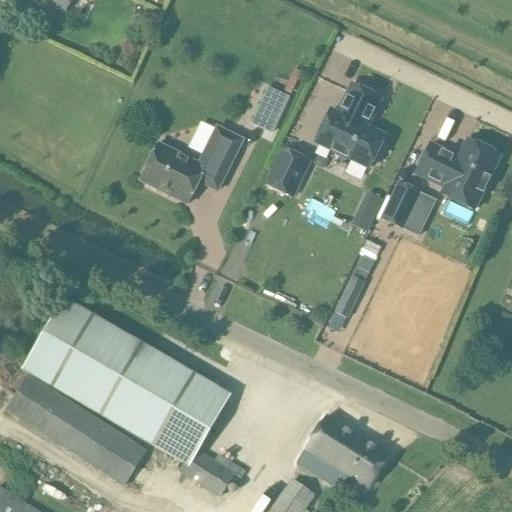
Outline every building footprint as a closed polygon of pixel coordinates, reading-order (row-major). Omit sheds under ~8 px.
[(41,0),(66,11),(71,0),(41,0)] [(280,72),(298,81),(303,72),(304,73),(316,49),(315,48),(321,36),(303,27),(297,39),(298,40),(287,63),(285,62),(280,72)] [(331,113),(316,144),(368,168),(371,161),(377,163),(384,147),(379,145),(382,137),(361,128),(367,115),(371,117),(380,99),(352,87),(338,116),(331,113)] [(249,124),(272,134),(288,99),(265,88),(249,124)] [(242,142),(216,129),(198,166),(158,145),(139,182),(187,206),(198,183),(217,193),(242,142)] [(476,143),(475,147),(469,144),(458,167),(445,160),(446,156),(430,148),(417,174),(447,188),(444,195),(474,210),(499,159),(491,155),(493,151),(476,143)] [(307,163),(283,152),(268,186),(291,196),(307,163)] [(420,194),(397,183),(379,221),(402,232),(420,194)] [(361,214),(354,228),(367,234),(374,220),(361,214)] [(364,284),(351,278),(334,314),(346,320),(364,284)] [(62,302),(22,372),(183,465),(177,476),(220,501),(239,468),(218,457),(215,463),(198,453),(187,447),(220,391),(121,334),(63,301),(62,302)] [(145,455),(28,378),(6,411),(124,487),(145,455)] [(388,458),(325,418),(306,449),(297,464),(318,477),(328,484),(336,470),(368,490),(388,458)] [(297,511),(310,496),(292,482),(269,511),(297,511)] [(34,511),(0,490),(0,511),(34,511)]
